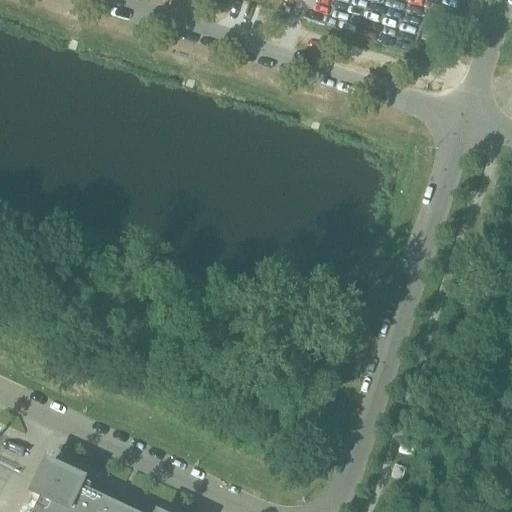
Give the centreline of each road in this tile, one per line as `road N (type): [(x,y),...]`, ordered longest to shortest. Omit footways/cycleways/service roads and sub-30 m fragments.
road 1 (unclassified): [(327,511),(356,471),(462,118)]
road 2 (unclassified): [(462,118),(99,0)]
road 3 (unclassified): [(0,392),(258,511)]
road 4 (unclassified): [(462,118),(502,0)]
